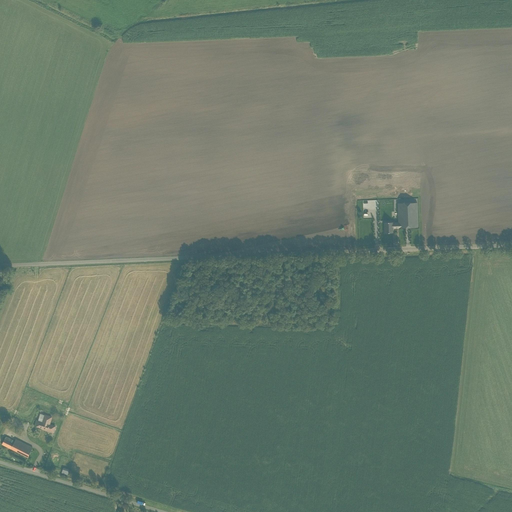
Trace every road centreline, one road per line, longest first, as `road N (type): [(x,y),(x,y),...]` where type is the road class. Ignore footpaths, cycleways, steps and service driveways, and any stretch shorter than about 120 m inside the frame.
road 1 (unclassified): [(511,245),(0,265)]
road 2 (unclassified): [(0,462),(162,511)]
